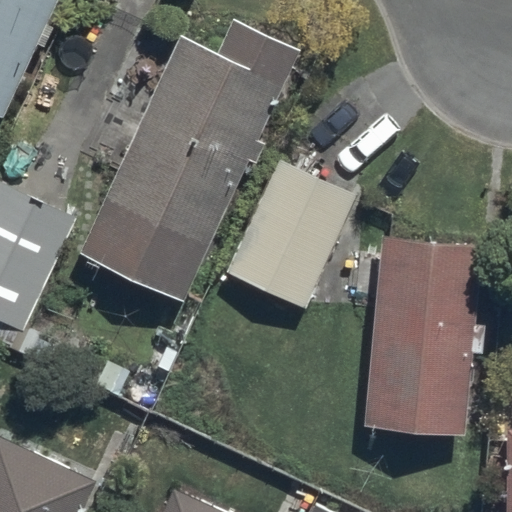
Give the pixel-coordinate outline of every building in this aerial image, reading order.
[(0,0),(0,122),(2,123),(62,0),(0,0)] [(181,45),(81,260),(185,309),(300,62),(230,29),(215,61),(181,45)] [(276,162),(225,279),(310,316),(361,199),(276,162)] [(75,223),(0,189),(0,321),(26,333),(75,223)] [(481,252),(381,245),(366,435),(464,443),(470,363),(481,364),(483,334),(475,334),(481,252)] [(82,511),(94,487),(0,443),(0,511),(82,511)] [(200,511),(173,499),(166,511),(200,511)]
